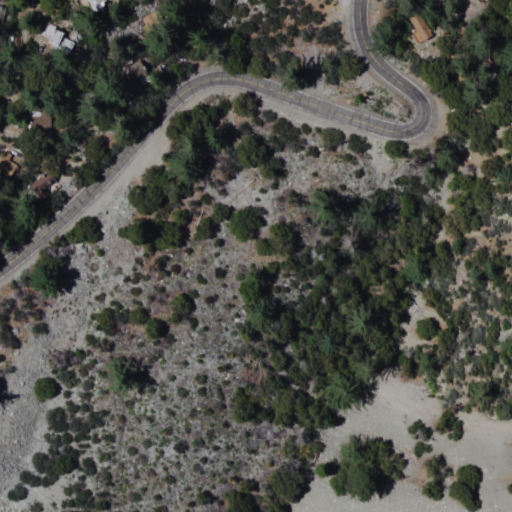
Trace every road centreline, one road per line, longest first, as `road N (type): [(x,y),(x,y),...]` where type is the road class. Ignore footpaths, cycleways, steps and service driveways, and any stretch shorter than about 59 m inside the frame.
road 1 (tertiary): [(0,270),(115,169),(190,89),(213,80),(381,129),(403,133),(420,124),(427,111),(419,96),(373,56),(360,32),(363,0)]
road 2 (residential): [(0,120),(9,28),(22,0)]
